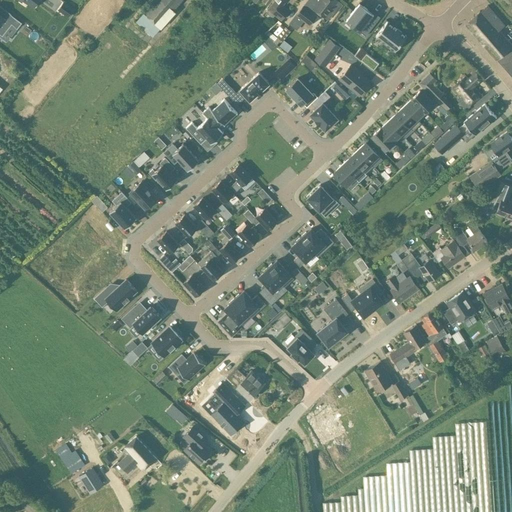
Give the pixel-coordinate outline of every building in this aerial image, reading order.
[(154,0),(143,12),(161,29),(176,12),(175,11),(184,0),(154,0)] [(275,15),(281,20),(288,11),(282,6),(286,0),(287,0),(275,0),(266,12),(273,17),(275,15)] [(307,0),(289,24),(297,30),(304,21),(310,26),(318,16),(323,20),(325,17),(327,20),(340,3),(337,0),(336,0),(319,0),(319,1),(318,0),(314,4),(309,0),(307,0)] [(64,1),(58,9),(69,17),(75,9),(64,1)] [(125,15),(133,6),(128,2),(120,11),(125,15)] [(365,36),(377,20),(371,16),(373,14),(359,3),(345,20),(365,36)] [(511,49),(509,46),(510,45),(497,31),(504,25),(487,6),(480,12),(479,10),(464,23),(477,38),(487,49),(492,55),(495,58),(498,55),(500,58),(502,60),(501,62),(499,63),(510,76),(511,78),(511,49)] [(0,14),(0,34),(2,36),(11,24),(17,29),(22,22),(5,9),(1,15),(0,14)] [(400,42),(404,36),(406,37),(406,36),(404,35),(404,34),(402,32),(401,32),(396,28),(397,27),(394,25),(393,26),(392,25),(392,24),(389,22),(389,23),(387,21),(375,36),(394,51),(395,51),(394,50),(398,44),(399,45),(401,42),(400,42)] [(330,40),(315,59),(324,66),(339,47),(330,40)] [(378,63),(365,53),(360,60),(373,70),(375,67),(378,63)] [(306,55),(302,60),(305,64),(311,59),(306,55)] [(285,65),(277,72),(282,78),(297,65),(290,58),(284,64),(285,65)] [(351,65),(339,78),(359,95),(370,82),(351,65)] [(261,90),(269,83),(259,72),(236,92),(229,84),(224,89),(237,104),(246,96),(250,100),(258,93),(258,94),(262,90),(261,90)] [(422,80),(418,83),(426,91),(436,101),(443,94),(433,84),(437,80),(429,72),(422,80)] [(482,96),(474,86),(481,79),(476,73),(468,79),(465,76),(451,88),(459,97),(460,96),(469,107),(482,96)] [(223,77),(218,82),(224,89),(229,84),(223,77)] [(311,93),(297,78),(286,89),(300,104),(302,103),(306,107),(317,97),(312,92),(311,93)] [(340,87),(335,81),(331,85),(336,90),(340,87)] [(420,90),(412,98),(427,113),(435,106),(420,90)] [(325,91),(312,103),(316,108),(310,114),(325,130),(328,127),(329,128),(336,122),(335,121),(338,118),(323,103),(330,96),(325,91)] [(427,113),(412,98),(404,106),(416,119),(419,121),(427,113)] [(225,124),(237,113),(237,114),(238,113),(224,99),(212,110),(208,107),(202,112),(207,118),(208,117),(216,125),(220,121),(224,125),(225,125),(225,124)] [(475,135),(496,116),(484,103),(464,122),(458,128),(455,124),(434,143),(442,152),(463,133),(469,128),(475,135)] [(416,119),(404,106),(397,112),(409,126),(416,119)] [(413,130),(409,126),(397,112),(388,120),(403,136),(405,138),(413,130)] [(452,116),(447,120),(451,125),(456,120),(452,116)] [(211,144),(223,133),(222,132),(216,125),(208,117),(207,118),(197,127),(192,122),(186,127),(201,144),(206,139),(210,143),(210,144),(211,144)] [(421,123),(419,121),(416,119),(409,126),(413,130),(421,123)] [(403,136),(388,120),(380,128),(393,141),(395,143),(403,136)] [(393,141),(380,128),(373,135),(385,149),(393,141)] [(443,131),(440,128),(435,133),(438,136),(443,131)] [(430,132),(422,139),(426,143),(434,136),(430,132)] [(490,144),(498,156),(511,146),(511,139),(507,132),(490,144)] [(158,137),(153,141),(161,149),(165,145),(158,137)] [(422,139),(414,147),(418,151),(426,143),(422,139)] [(383,159),(366,142),(358,150),(370,163),(374,167),(383,159)] [(198,159),(183,143),(178,148),(173,143),(163,152),(174,163),(179,159),(188,169),(198,159)] [(410,149),(405,154),(409,157),(414,153),(410,149)] [(370,163),(358,150),(350,157),(363,170),(370,163)] [(410,158),(405,154),(401,158),(405,163),(410,158)] [(170,172),(175,167),(166,157),(160,162),(162,164),(155,171),(153,169),(149,172),(156,179),(158,178),(167,188),(177,179),(170,172)] [(363,170),(350,157),(343,164),(355,177),(363,170)] [(479,189),(500,174),(492,162),(471,177),(479,189)] [(251,177),(239,164),(230,172),(237,180),(231,186),(236,191),(242,185),(251,177)] [(355,177),(343,164),(334,172),(351,189),(359,181),(355,177)] [(384,169),(381,173),(387,179),(390,176),(384,169)] [(233,194),(221,181),(212,189),(224,202),(233,194)] [(496,212),(511,218),(511,201),(508,200),(511,190),(511,184),(501,181),(487,205),(497,210),(496,212)] [(157,198),(141,182),(130,192),(145,209),(146,208),(147,209),(152,204),(151,203),(157,198)] [(308,196),(307,197),(308,198),(308,197),(326,216),(338,203),(321,185),(320,184),(320,185),(308,196)] [(372,186),(367,190),(371,194),(375,190),(372,186)] [(262,188),(258,192),(262,196),(267,192),(262,188)] [(337,188),(332,193),(340,202),(346,196),(337,188)] [(136,217),(126,206),(131,202),(122,191),(112,200),(116,205),(110,211),(125,227),(130,222),(132,224),(137,219),(136,218),(136,217)] [(369,193),(365,197),(368,201),(373,197),(369,193)] [(97,195),(91,200),(94,203),(100,198),(97,195)] [(215,211),(203,197),(194,206),(206,219),(215,211)] [(221,214),(227,209),(222,204),(216,209),(221,214)] [(277,221),(265,207),(256,216),(268,229),(277,221)] [(197,227),(185,214),(176,222),(188,235),(197,227)] [(202,218),(197,223),(203,230),(208,225),(202,218)] [(454,234),(461,243),(463,246),(469,241),(474,249),(487,240),(479,230),(472,219),(466,223),(473,234),(468,238),(461,229),(454,234)] [(419,234),(423,239),(426,237),(427,238),(442,227),(437,221),(419,234)] [(227,223),(221,229),(229,239),(236,233),(227,223)] [(247,224),(238,232),(250,246),(259,237),(247,224)] [(317,256),(334,242),(321,228),(315,233),(311,228),(307,232),(306,231),(300,237),(314,253),(317,256)] [(344,249),(350,245),(340,230),(335,233),(344,249)] [(179,244),(167,231),(158,239),(170,252),(179,244)] [(442,259),(448,268),(464,256),(457,246),(461,243),(454,234),(451,237),(454,240),(453,241),(441,250),(440,247),(432,253),(438,262),(442,259)] [(300,266),(314,253),(300,237),(295,241),(296,242),(292,246),(299,254),(294,260),(300,266)] [(188,244),(184,239),(179,243),(184,248),(188,244)] [(228,241),(220,249),(232,262),(240,254),(228,241)] [(211,250),(198,262),(213,279),(222,271),(215,263),(220,259),(217,256),(221,252),(212,243),(208,247),(211,250)] [(405,243),(395,251),(397,255),(408,247),(405,243)] [(412,252),(401,260),(402,260),(405,264),(414,258),(415,257),(412,252)] [(173,263),(164,254),(159,258),(168,267),(173,263)] [(440,274),(430,260),(421,266),(414,258),(405,264),(408,269),(415,279),(419,275),(424,281),(427,279),(429,281),(440,274)] [(362,259),(356,263),(362,272),(368,268),(362,259)] [(294,278),(277,260),(272,264),(271,263),(267,267),(281,283),(284,287),(294,278)] [(403,272),(408,269),(405,264),(402,260),(397,264),(403,272)] [(273,291),(281,283),(267,267),(263,271),(263,272),(259,276),(273,291)] [(301,271),(297,267),(292,272),(296,276),(301,271)] [(192,274),(183,283),(195,296),(204,288),(192,274)] [(399,302),(418,289),(410,276),(404,281),(400,283),(393,275),(386,281),(392,289),(390,290),(399,302)] [(383,301),(374,289),(379,285),(372,278),(358,289),(361,293),(374,310),(379,306),(378,305),(383,301)] [(129,297),(136,290),(126,279),(112,292),(107,286),(94,298),(102,306),(108,301),(117,310),(130,298),(129,297)] [(501,284),(493,289),(501,305),(506,313),(511,310),(511,312),(511,304),(510,300),(501,284)] [(277,299),(271,292),(265,287),(260,292),(271,304),(277,299)] [(492,310),(501,305),(492,289),(484,294),(492,310)] [(251,317),(266,304),(257,294),(252,299),(244,290),(239,294),(239,293),(234,298),(251,317)] [(475,311),(462,291),(446,302),(450,308),(443,312),(451,324),(457,320),(459,322),(475,311)] [(347,293),(342,297),(351,310),(356,306),(364,316),(368,312),(369,313),(374,310),(361,293),(352,299),(347,293)] [(347,329),(338,318),(347,311),(335,297),(322,307),(332,318),(316,330),(328,344),(347,329)] [(251,317),(234,298),(228,303),(229,304),(225,308),(228,312),(217,322),(230,336),(241,326),(251,317)] [(160,316),(151,305),(142,313),(135,305),(121,318),(130,328),(135,323),(143,332),(160,316)] [(434,317),(431,312),(423,317),(424,318),(422,319),(424,323),(422,325),(429,336),(425,339),(426,341),(429,346),(440,362),(448,357),(437,341),(447,334),(442,328),(442,327),(435,316),(434,317)] [(286,314),(282,318),(286,323),(291,319),(286,314)] [(493,319),(501,333),(508,329),(507,328),(500,315),(493,319)] [(409,342),(390,354),(395,363),(399,370),(407,365),(411,362),(409,358),(407,356),(411,353),(414,351),(413,349),(426,341),(425,339),(416,325),(403,333),(409,342)] [(164,356),(182,339),(170,326),(152,342),(164,356)] [(314,353),(308,346),(314,340),(302,328),(295,335),(286,345),(293,352),(292,353),(298,359),(299,358),(305,363),(314,353)] [(462,353),(469,349),(458,330),(451,334),(462,353)] [(505,352),(496,337),(487,342),(495,357),(505,352)] [(138,356),(147,347),(142,341),(132,350),(138,356)] [(188,380),(205,365),(194,353),(185,361),(180,356),(169,367),(177,376),(182,372),(188,380)] [(365,370),(377,391),(392,382),(380,361),(365,370)] [(235,370),(230,376),(239,384),(236,387),(250,399),(259,389),(257,388),(263,382),(251,371),(244,378),(235,370)] [(160,371),(150,379),(156,385),(165,376),(160,371)] [(391,385),(400,399),(408,394),(399,380),(391,385)] [(216,393),(209,400),(217,408),(212,414),(229,431),(231,433),(234,430),(240,424),(243,421),(240,418),(241,418),(227,404),(235,397),(222,383),(214,391),(216,393)] [(413,404),(407,407),(410,414),(416,411),(413,404)] [(181,411),(176,417),(182,421),(186,416),(181,411)] [(314,423),(310,425),(321,444),(343,431),(336,419),(330,423),(324,413),(312,420),(314,423)] [(185,434),(183,437),(189,443),(188,443),(189,444),(184,449),(200,463),(204,458),(205,458),(206,457),(206,456),(210,451),(203,445),(208,439),(204,436),(193,426),(185,434)] [(118,463),(127,473),(137,463),(143,469),(156,458),(136,436),(125,446),(127,447),(126,448),(130,453),(118,463)] [(351,439),(345,443),(348,449),(355,445),(351,439)] [(74,449),(71,451),(65,442),(55,449),(70,473),(84,464),(74,449)] [(107,464),(113,459),(106,451),(100,456),(107,464)] [(78,476),(90,494),(104,484),(93,467),(78,476)] [(98,511),(99,511),(119,504),(112,486),(91,494),(98,511)]
